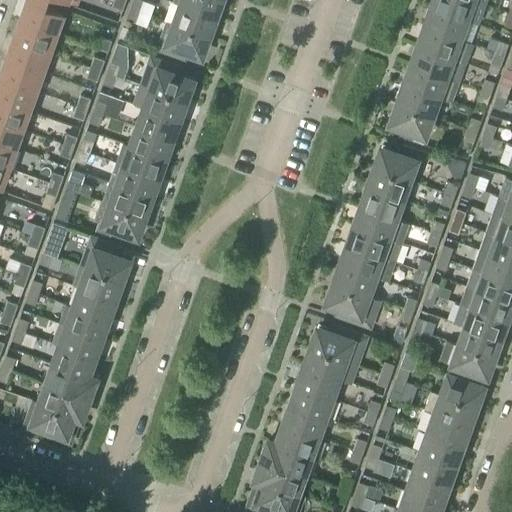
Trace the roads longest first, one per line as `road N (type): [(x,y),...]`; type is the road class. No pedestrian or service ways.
road 1 (residential): [(267,178),(186,256),(117,482)]
road 2 (residential): [(206,511),(275,287),(267,178)]
road 3 (residential): [(267,178),(329,0)]
road 4 (residential): [(117,482),(0,441)]
